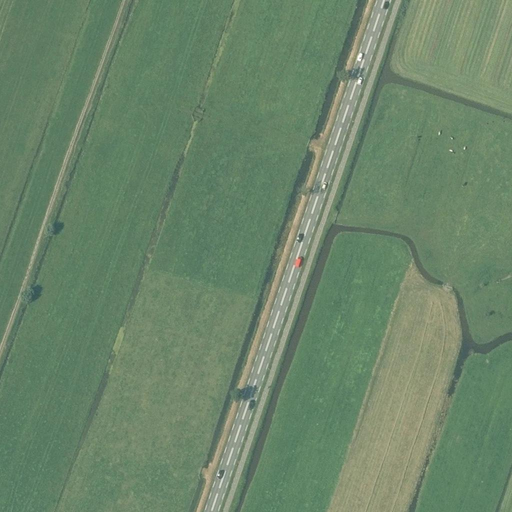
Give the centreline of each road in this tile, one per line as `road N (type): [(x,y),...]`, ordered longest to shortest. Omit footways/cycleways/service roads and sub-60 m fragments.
road 1 (secondary): [(210,511),(383,0)]
road 2 (track): [(122,0),(0,348)]
